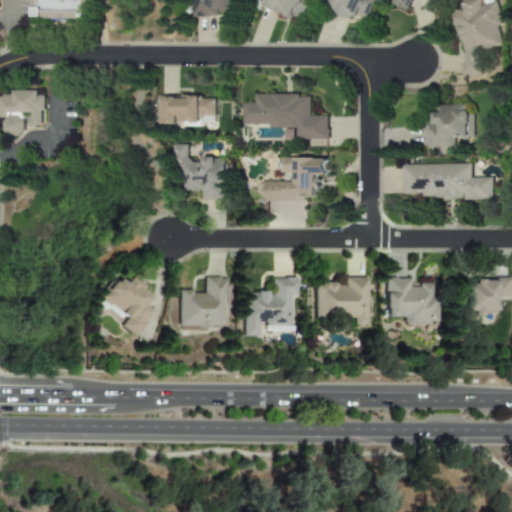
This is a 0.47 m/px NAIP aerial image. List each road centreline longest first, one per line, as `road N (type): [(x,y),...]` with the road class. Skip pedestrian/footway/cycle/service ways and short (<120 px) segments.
road 1 (residential): [(0,64),(38,55),(349,60),(366,78),(368,97),(367,239)]
road 2 (primary): [(0,426),(511,441)]
road 3 (primary): [(511,396),(117,394)]
road 4 (residential): [(168,239),(511,239)]
